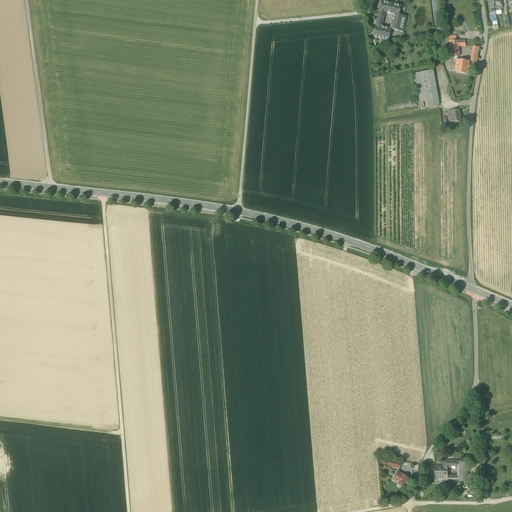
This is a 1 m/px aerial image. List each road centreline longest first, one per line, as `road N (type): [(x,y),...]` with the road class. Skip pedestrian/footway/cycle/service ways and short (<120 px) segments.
road 1 (track): [(102,191),(128,511)]
road 2 (residential): [(471,289),(467,209),(473,97),(486,33),(481,0)]
road 3 (tertiary): [(471,289),(339,237),(237,211)]
road 4 (unclassified): [(408,502),(427,453),(462,415),(475,379),(471,289)]
road 5 (unclassified): [(256,0),(237,211)]
road 6 (tertiary): [(237,211),(50,186)]
road 7 (unclassified): [(50,186),(26,0)]
road 8 (track): [(355,511),(511,498)]
road 9 (track): [(475,379),(484,503)]
road 10 (track): [(0,419),(121,433)]
road 11 (track): [(254,23),(375,15)]
